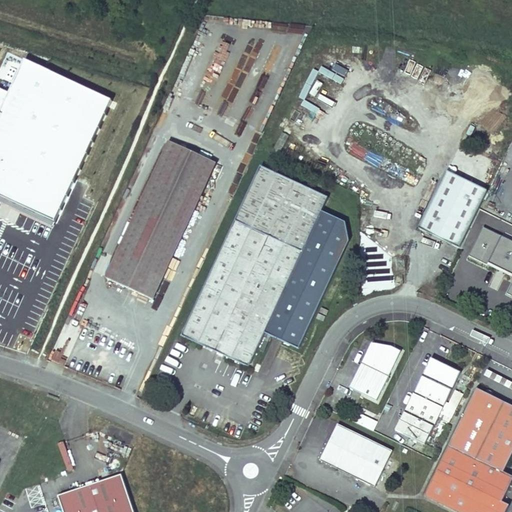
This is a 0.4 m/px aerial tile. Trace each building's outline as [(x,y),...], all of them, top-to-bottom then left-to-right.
[(104,96),(18,55),(2,88),(0,87),(0,191),(49,215),(62,187),(104,96)] [(330,74),(328,80),(341,84),(343,78),(330,74)] [(106,278),(153,300),(216,163),(169,142),(106,278)] [(328,197),(261,166),(182,336),(244,365),(247,365),(248,365),(251,363),(252,361),(265,333),(299,349),(346,249),(345,222),(322,211),(328,197)] [(487,192),(446,172),(418,229),(459,249),(487,192)] [(473,250),(463,271),(482,281),(481,283),(511,298),(511,255),(505,269),(499,266),(500,263),(473,250)] [(66,266),(70,253),(62,251),(58,264),(66,266)] [(367,353),(350,388),(377,401),(401,351),(391,346),(389,351),(374,344),(370,351),(367,353)] [(431,358),(395,431),(425,446),(461,373),(431,358)] [(485,393),(477,389),(425,496),(458,511),(504,511),(508,506),(501,502),(511,479),(511,476),(504,473),(511,455),(511,405),(492,396),(485,393)] [(357,425),(374,432),(378,422),(361,415),(357,425)] [(393,451),(338,424),(324,453),(327,464),(375,487),(393,451)] [(134,511),(122,475),(58,496),(63,511),(134,511)]
